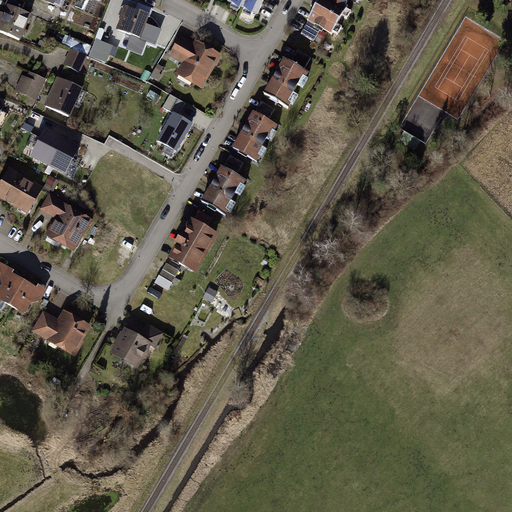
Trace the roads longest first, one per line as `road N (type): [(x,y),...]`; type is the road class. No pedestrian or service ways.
road 1 (residential): [(186,186),(263,55)]
road 2 (track): [(395,130),(473,0)]
road 3 (residential): [(115,305),(186,186)]
road 4 (residential): [(115,305),(92,300),(0,246)]
road 5 (residential): [(263,55),(147,0)]
